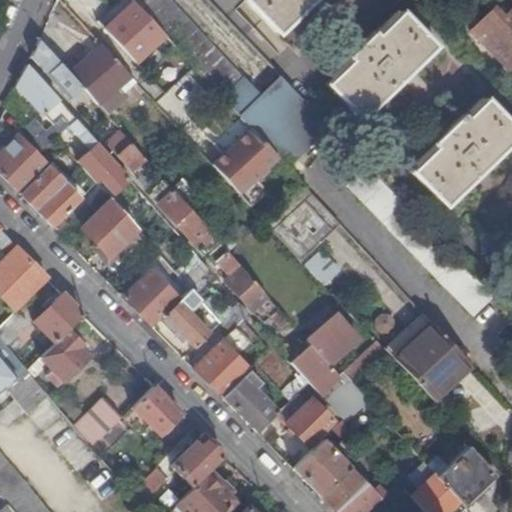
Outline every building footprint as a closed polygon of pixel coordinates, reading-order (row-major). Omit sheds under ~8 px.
[(133,1),(131,0),(118,0),(96,21),(103,28),(133,1)] [(131,0),(133,1),(165,36),(223,99),(243,81),(168,0),(131,0)] [(314,0),(246,0),(279,34),(314,0)] [(133,1),(103,28),(135,63),(165,36),(133,1)] [(436,47),(403,10),(378,34),(374,30),(347,57),(350,60),(327,82),(360,118),(436,47)] [(511,10),(502,20),(493,11),(472,32),(506,67),(511,61),(511,10)] [(38,39),(30,57),(68,99),(75,109),(89,97),(69,75),(38,39)] [(69,75),(89,97),(99,107),(131,77),(101,45),(69,75)] [(67,126),(75,119),(25,63),(15,84),(51,124),(59,117),(67,126)] [(184,72),(156,104),(180,124),(207,92),(184,72)] [(261,139),(303,101),(280,77),(239,115),(251,129),(261,139)] [(511,142),(511,125),(486,98),(465,118),(462,115),(431,144),(434,148),(410,171),(443,208),(511,142)] [(286,167),(329,128),(303,101),(261,139),(278,157),(281,161),(286,167)] [(112,193),(128,180),(75,119),(67,126),(88,150),(75,162),(80,167),(95,184),(100,180),(112,193)] [(51,138),(35,120),(26,128),(42,147),(51,138)] [(278,157),(261,139),(251,129),(212,165),(251,206),(264,194),(256,185),(252,181),(278,157)] [(120,133),(107,145),(115,155),(129,142),(120,133)] [(17,135),(0,151),(0,175),(18,193),(47,166),(17,135)] [(491,299),(338,140),(319,158),(472,317),(491,299)] [(129,142),(115,155),(130,172),(144,159),(129,142)] [(256,185),(281,161),(278,157),(252,181),(256,185)] [(34,210),(63,183),(47,166),(18,193),(34,210)] [(51,227),(79,199),(63,183),(34,210),(51,227)] [(164,200),(173,192),(166,184),(157,192),(164,200)] [(339,224),(305,187),(266,223),(300,260),(339,224)] [(208,241),(213,237),(173,192),(164,200),(158,206),(191,243),(201,234),(208,241)] [(127,258),(145,240),(109,199),(80,228),(107,258),(118,247),(127,258)] [(258,304),(270,316),(278,309),(228,253),(213,237),(208,241),(203,246),(209,253),(212,250),(217,258),(213,262),(228,278),(224,281),(251,310),(258,304)] [(0,296),(14,311),(46,279),(8,240),(0,247),(0,296)] [(210,264),(213,262),(217,258),(212,250),(209,253),(203,246),(198,251),(210,264)] [(301,263),(321,287),(341,271),(321,247),(301,263)] [(190,290),(209,272),(200,261),(181,280),(190,290)] [(151,326),(162,315),(179,300),(150,271),(122,298),(151,326)] [(219,321),(217,320),(190,290),(179,300),(162,315),(194,348),(219,321)] [(66,331),(83,315),(61,293),(57,297),(53,293),(49,298),(53,302),(32,322),(54,343),(66,331)] [(241,319),(247,313),(236,302),(217,320),(219,321),(223,326),(228,332),(241,319)] [(251,310),(263,323),(270,316),(258,304),(251,310)] [(278,309),(270,316),(280,327),(288,321),(278,309)] [(27,323),(14,311),(0,325),(0,339),(5,346),(27,323)] [(306,341),(316,353),(328,365),(357,338),(336,314),(306,341)] [(388,353),(399,364),(437,330),(426,318),(388,353)] [(253,332),(241,319),(228,332),(191,368),(220,396),(248,369),(233,354),(253,332)] [(399,364),(433,401),(471,366),(437,330),(399,364)] [(80,346),(66,331),(54,343),(39,358),(52,370),(47,375),(57,386),(85,358),(77,349),(80,346)] [(48,396),(26,370),(5,346),(0,339),(0,391),(5,388),(27,413),(48,396)] [(342,371),(349,379),(383,347),(377,340),(375,341),(342,371)] [(298,356),(290,362),(301,374),(308,382),(319,395),(339,377),(337,376),(328,365),(316,353),(304,363),(298,356)] [(256,432),(275,413),(277,412),(255,388),(261,381),(248,369),(220,396),(256,432)] [(337,376),(339,377),(344,383),(349,379),(342,371),(337,376)] [(296,394),(308,382),(301,374),(282,392),(289,400),(296,394)] [(158,434),(179,412),(152,385),(131,407),(158,434)] [(305,403),(296,394),(289,400),(277,412),(275,413),(307,445),(331,420),(310,398),(305,403)] [(57,407),(73,426),(84,416),(68,397),(57,407)] [(91,447),(113,425),(94,405),(84,416),(73,426),(91,447)] [(130,429),(119,419),(113,425),(91,447),(101,459),(130,429)] [(209,470),(222,456),(202,435),(170,465),(191,487),(209,470)] [(291,467),(320,496),(349,469),(331,451),(335,447),(331,443),(327,446),(319,439),(291,467)] [(425,464),(435,474),(464,507),(494,477),(467,447),(445,467),(435,456),(425,464)] [(0,496),(6,504),(12,511),(48,511),(28,487),(0,454),(0,496)] [(165,478),(155,467),(140,482),(150,492),(165,478)] [(320,496),(335,511),(364,511),(381,498),(351,467),(349,469),(320,496)] [(224,485),(209,470),(191,487),(175,504),(182,511),(224,511),(235,502),(221,488),(224,485)] [(404,479),(398,483),(423,511),(461,511),(465,509),(464,507),(435,474),(416,492),(404,479)]
